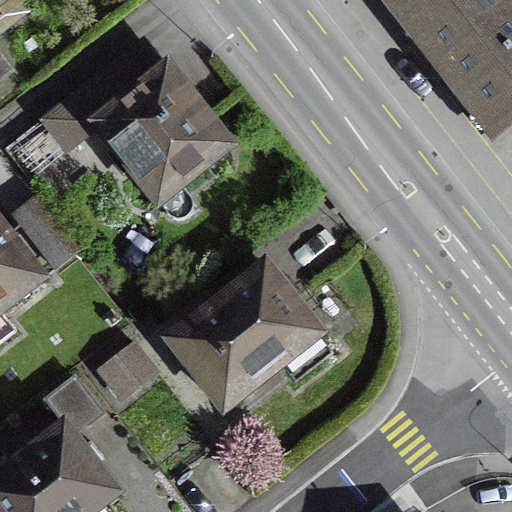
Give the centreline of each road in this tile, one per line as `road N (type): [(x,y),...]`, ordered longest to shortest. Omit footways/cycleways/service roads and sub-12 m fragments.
road 1 (secondary): [(257,0),(511,323)]
road 2 (residential): [(511,360),(317,511)]
